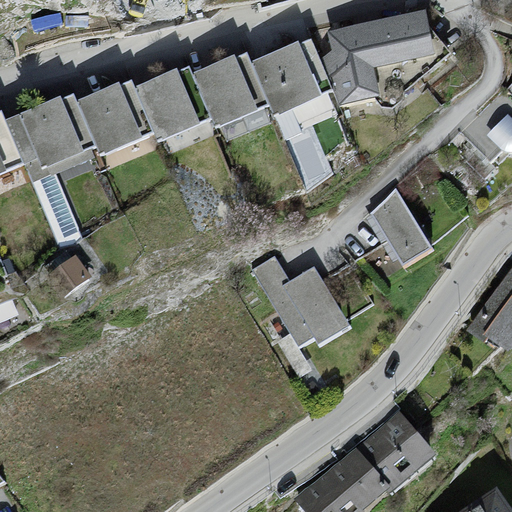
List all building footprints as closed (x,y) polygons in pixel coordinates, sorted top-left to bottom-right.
[(424,9),(328,30),(334,51),(322,61),(340,107),(379,96),(373,68),(434,53),(424,9)] [(278,116),(335,94),(322,61),(315,43),(254,66),(250,57),(196,78),(193,70),(138,91),(135,84),(79,106),(75,97),(7,124),(3,115),(0,116),(0,175),(10,171),(9,169),(25,163),(34,186),(98,161),(95,154),(102,151),(105,157),(149,140),(147,134),(155,130),(160,143),(208,124),(206,119),(214,115),(219,127),(262,111),(261,107),(273,103),(278,116)] [(511,82),(457,136),(485,164),(511,138),(511,82)] [(396,190),(371,213),(407,267),(436,250),(396,190)] [(274,254),(250,269),(303,347),(320,336),(325,343),(358,324),(353,315),(315,265),(291,281),(274,254)] [(79,256),(58,277),(79,297),(99,277),(79,256)] [(511,265),(472,327),(511,353),(511,265)] [(399,412),(291,497),(303,511),(376,511),(439,462),(399,412)] [(467,511),(511,511),(511,505),(500,489),(467,511)]
